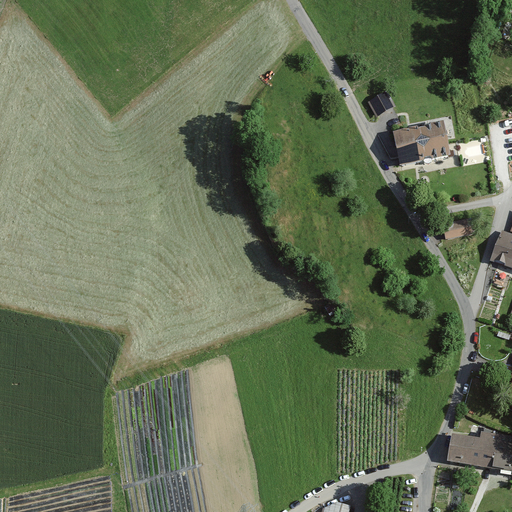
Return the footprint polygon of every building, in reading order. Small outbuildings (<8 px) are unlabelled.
[(387,94),(369,104),(377,118),(395,108),(387,94)] [(401,168),(449,158),(443,129),(395,139),(401,168)] [(472,219),(443,226),(446,241),(475,234),(472,219)] [(511,269),(511,236),(503,233),(492,262),(511,269)] [(333,304),(325,309),(330,316),(338,311),(333,304)] [(449,463),(511,472),(511,440),(482,436),(481,442),(453,437),(449,463)]
